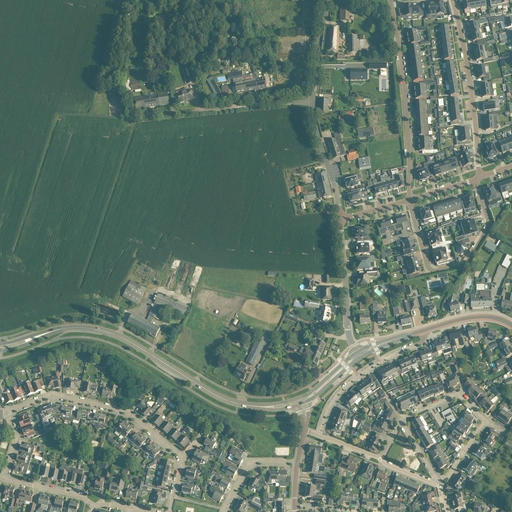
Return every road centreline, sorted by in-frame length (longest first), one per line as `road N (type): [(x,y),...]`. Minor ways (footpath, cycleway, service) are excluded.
road 1 (secondary): [(40,335),(86,328),(119,336),(239,404)]
road 2 (unclassified): [(129,91),(135,115),(312,102)]
road 3 (residential): [(389,0),(409,200)]
road 4 (residential): [(474,180),(488,223),(459,268),(427,265),(409,200)]
road 5 (residential): [(180,458),(126,411),(51,396),(10,410)]
road 6 (residential): [(479,177),(452,0)]
road 7 (residential): [(319,435),(344,387),(418,344),(424,329)]
road 8 (tertiary): [(357,351),(348,335),(339,219)]
road 9 (tertiary): [(339,219),(312,102)]
